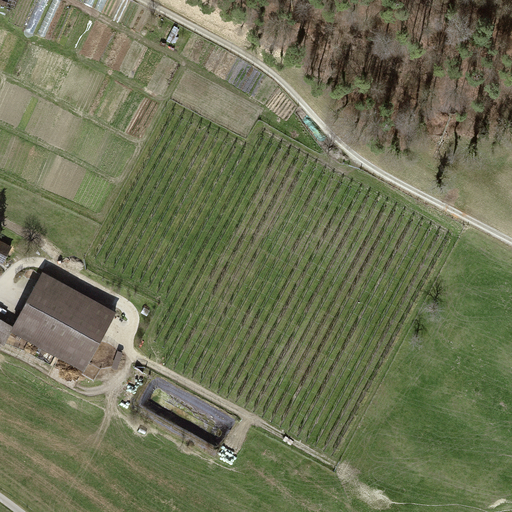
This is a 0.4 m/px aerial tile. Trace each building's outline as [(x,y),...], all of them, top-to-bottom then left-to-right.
[(1,240),(0,241),(0,261),(3,264),(13,246),(1,240)] [(43,345),(45,342),(75,359),(74,362),(84,368),(115,312),(44,273),(13,329),(43,345)] [(4,322),(0,319),(0,339),(5,342),(11,331),(2,326),(4,322)] [(125,353),(118,351),(113,367),(120,369),(125,353)] [(394,495),(388,493),(385,500),(390,503),(394,495)] [(414,502),(409,499),(405,505),(410,508),(414,502)]
